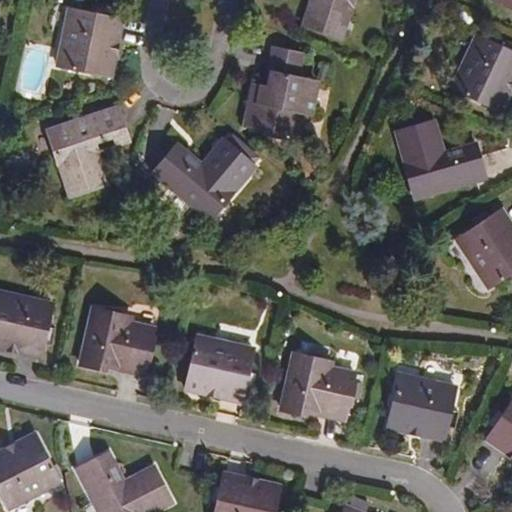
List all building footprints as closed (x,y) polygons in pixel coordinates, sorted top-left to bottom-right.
[(354,0),(312,0),(304,25),(342,38),(354,0)] [(70,8),(57,66),(110,77),(122,19),(109,17),(111,9),(94,6),(92,13),(70,8)] [(478,35),(452,89),(500,112),(511,87),(511,43),(502,39),(499,45),(478,35)] [(256,85),(246,126),(299,139),(305,115),(310,117),(317,83),(298,79),(304,55),(275,49),(269,73),(274,75),(271,89),(256,85)] [(129,141),(117,107),(47,131),(70,197),(108,184),(97,152),(129,141)] [(415,199),(485,179),(475,144),(443,153),(433,121),(395,132),(415,199)] [(177,145),(153,173),(209,220),(254,167),(224,141),(202,167),(177,145)] [(456,239),(488,288),(511,272),(511,227),(500,210),(489,217),(485,211),(471,220),(475,226),(456,239)] [(53,306),(0,293),(0,348),(7,350),(8,344),(15,345),(14,351),(41,357),(44,344),(52,346),(56,330),(48,328),(53,306)] [(94,309),(81,365),(98,369),(100,361),(120,365),(119,368),(143,373),(154,329),(129,324),(131,318),(94,309)] [(254,350),(196,337),(184,389),(242,402),(245,389),(253,391),(256,374),(249,373),(254,350)] [(294,354),(281,410),(298,414),(300,406),(320,410),(319,412),(344,418),(354,374),(330,368),(331,363),(294,354)] [(456,388),(398,375),(387,427),(444,440),(447,427),(454,428),(458,412),(450,411),(456,388)] [(486,439),(511,456),(511,399),(502,414),(496,410),(486,424),(493,428),(486,439)] [(0,494),(8,509),(60,481),(36,435),(0,453),(0,494)] [(109,453),(76,469),(98,511),(156,511),(173,503),(154,467),(124,482),(109,453)] [(213,511),(275,511),(281,487),(222,474),(220,487),(212,486),(208,503),(216,504),(213,511)]
